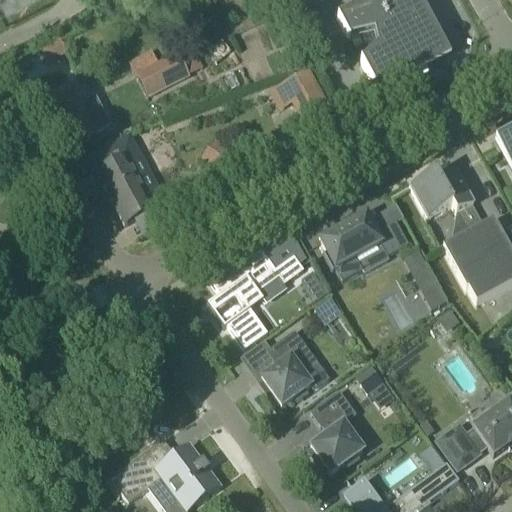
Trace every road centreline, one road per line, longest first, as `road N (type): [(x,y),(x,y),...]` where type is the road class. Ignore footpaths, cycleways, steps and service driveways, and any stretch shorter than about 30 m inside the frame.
road 1 (unclassified): [(132,281),(511,73)]
road 2 (unclassified): [(296,511),(132,281)]
road 3 (unclassified): [(132,281),(0,125)]
road 4 (unclassified): [(0,331),(132,281)]
